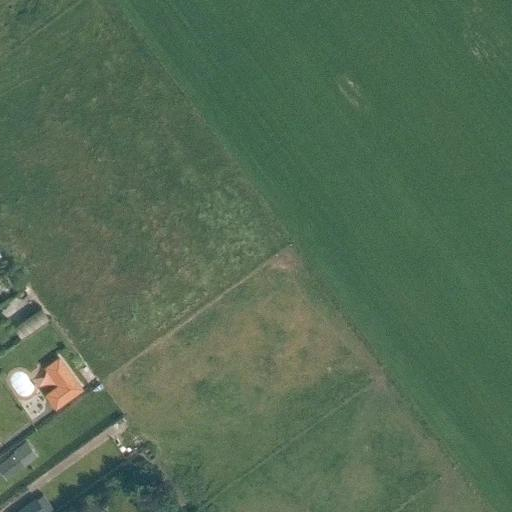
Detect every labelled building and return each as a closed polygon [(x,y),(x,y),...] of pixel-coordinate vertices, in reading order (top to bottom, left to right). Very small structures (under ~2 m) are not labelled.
[(0,285),(8,297),(18,290),(1,265),(0,266),(0,285)] [(60,355),(47,365),(60,383),(47,392),(57,405),(83,386),(60,355)] [(37,488),(109,437),(103,427),(30,479),(37,488)] [(23,466),(37,455),(25,440),(11,452),(12,453),(23,466)] [(0,472),(6,479),(23,466),(12,453),(0,462),(0,472)] [(17,511),(46,511),(52,508),(43,495),(37,500),(35,498),(17,511)] [(106,511),(93,501),(84,511),(106,511)]
